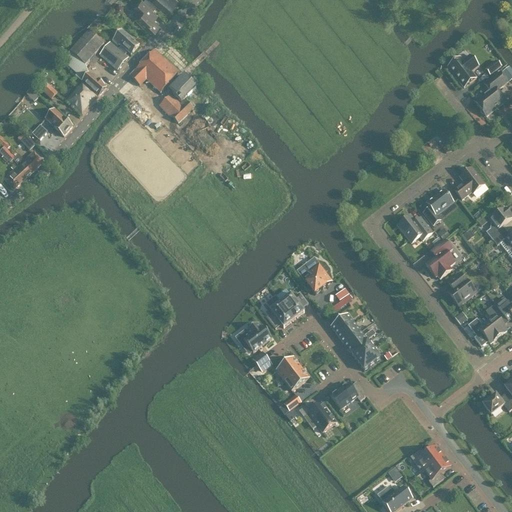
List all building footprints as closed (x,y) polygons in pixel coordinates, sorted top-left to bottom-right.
[(162,21),(151,11),(155,6),(149,0),(137,0),(136,2),(143,8),(137,14),(153,29),(162,21)] [(158,0),(168,8),(175,0),(158,0)] [(95,25),(90,30),(96,36),(101,30),(95,25)] [(91,32),(72,53),(88,67),(106,46),(91,32)] [(120,45),(126,49),(134,56),(142,46),(124,32),(114,43),(119,47),(120,45)] [(103,57),(119,70),(120,72),(131,59),(114,45),(103,57)] [(163,95),(182,75),(157,51),(132,77),(142,86),(147,80),(163,95)] [(72,53),(64,62),(79,75),(78,77),(84,82),(91,75),(90,74),(88,67),(72,53)] [(463,59),(450,69),(466,90),(479,80),(474,74),(481,68),(473,57),(465,63),(463,59)] [(499,63),(488,71),(493,76),(503,68),(499,63)] [(477,103),(483,111),(483,113),(483,115),(485,116),(487,117),(489,118),(508,103),(500,92),(510,84),(502,74),(487,86),(491,92),(477,103)] [(97,80),(91,75),(84,82),(100,97),(101,98),(109,89),(99,79),(97,80)] [(68,102),(85,116),(101,98),(85,84),(68,102)] [(51,86),(45,91),(55,101),(61,95),(51,86)] [(32,89),(29,96),(36,103),(41,98),(32,89)] [(175,117),(181,123),(182,124),(196,110),(186,100),(182,105),(173,96),(162,107),(173,119),(175,117)] [(26,108),(36,119),(43,113),(33,102),(26,108)] [(48,120),(49,122),(65,137),(67,138),(75,128),(57,111),(48,120)] [(208,116),(192,127),(207,149),(223,138),(208,116)] [(43,126),(34,135),(42,142),(50,133),(43,126)] [(235,129),(230,135),(234,139),(239,132),(235,129)] [(2,136),(0,137),(0,142),(6,149),(10,145),(2,136)] [(31,152),(37,147),(28,137),(22,143),(31,152)] [(7,149),(32,176),(32,177),(46,164),(36,153),(26,162),(11,145),(7,149)] [(13,164),(16,161),(6,150),(3,153),(8,158),(13,164)] [(31,178),(19,165),(14,169),(16,172),(6,181),(16,191),(31,178)] [(474,170),(462,179),(467,185),(457,192),(465,201),(474,194),(476,196),(487,186),(474,170)] [(446,192),(429,205),(433,210),(426,215),(436,228),(443,222),(439,217),(456,204),(446,192)] [(497,228),(495,229),(489,234),(496,243),(508,233),(505,228),(511,222),(511,215),(507,209),(492,222),(497,228)] [(483,212),(476,217),(480,222),(486,217),(483,212)] [(418,224),(413,218),(400,227),(414,245),(422,239),(425,243),(435,235),(423,220),(418,224)] [(446,230),(440,235),(445,242),(452,237),(446,230)] [(472,232),(465,237),(470,243),(477,238),(472,232)] [(511,237),(508,233),(496,243),(500,248),(503,245),(509,254),(511,251),(511,237)] [(440,240),(435,244),(438,249),(444,244),(440,240)] [(447,242),(433,253),(437,259),(428,266),(438,279),(440,278),(442,281),(454,272),(452,269),(457,265),(450,255),(455,251),(447,242)] [(310,275),(314,280),(308,284),(317,296),(335,283),(322,266),(310,275)] [(461,308),(466,304),(478,295),(468,281),(467,282),(462,276),(450,285),(455,291),(450,295),(461,308)] [(352,297),(348,291),(338,299),(343,304),(348,300),(352,297)] [(293,296),(283,304),(296,321),(307,314),(304,311),(311,306),(302,295),(296,300),(293,296)] [(283,304),(273,312),(275,315),(269,320),(278,331),(284,326),(286,329),(296,321),(283,304)] [(511,315),(511,304),(511,306),(510,304),(506,307),(503,304),(498,308),(501,312),(506,308),(511,315)] [(493,320),(489,323),(501,339),(510,332),(497,315),(501,312),(498,308),(494,312),(496,315),(492,318),(493,320)] [(357,325),(350,316),(333,329),(340,338),(357,325)] [(470,327),(479,338),(477,340),(484,349),(491,344),(492,346),(501,339),(489,323),(484,327),(479,320),(470,327)] [(248,332),(252,338),(245,343),(255,355),(274,341),(265,328),(264,329),(259,324),(248,332)] [(363,334),(357,325),(340,338),(346,346),(363,334)] [(370,342),(363,334),(346,346),(353,355),(370,342)] [(376,351),(370,342),(353,355),(359,364),(376,351)] [(376,351),(359,364),(366,373),(383,360),(376,351)] [(259,367),(269,360),(265,354),(255,361),(259,367)] [(304,369),(296,359),(278,372),(286,383),(304,369)] [(273,365),(269,360),(259,367),(264,373),(273,365)] [(312,380),(304,369),(286,383),(294,393),(312,380)] [(350,385),(333,399),(343,412),(360,399),(363,403),(369,398),(360,387),(354,391),(350,385)] [(511,414),(511,413),(511,404),(507,397),(502,401),(498,397),(491,400),(486,406),(486,407),(494,417),(506,407),(511,414)] [(296,412),(304,406),(299,400),(290,407),(294,413),(296,412)] [(325,435),(338,425),(324,406),(316,411),(312,406),(302,413),(307,419),(311,416),(325,435)] [(294,413),(288,417),(292,422),(299,416),(296,412),(294,413)] [(446,458),(438,448),(427,457),(423,452),(413,459),(417,465),(424,474),(427,472),(446,458)] [(431,483),(436,489),(446,481),(442,476),(453,468),(446,458),(427,472),(434,481),(431,483)] [(390,511),(400,511),(415,501),(406,488),(385,505),(390,511)]
